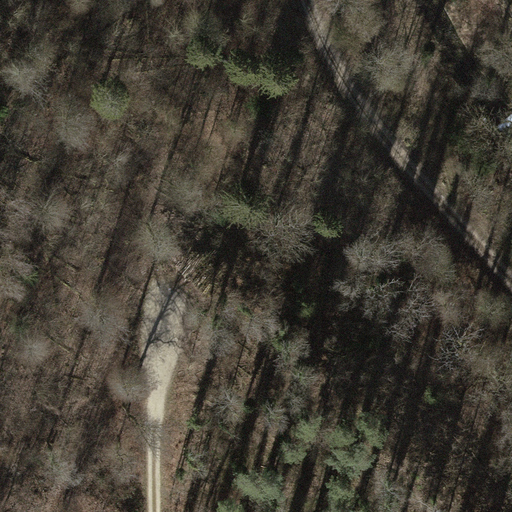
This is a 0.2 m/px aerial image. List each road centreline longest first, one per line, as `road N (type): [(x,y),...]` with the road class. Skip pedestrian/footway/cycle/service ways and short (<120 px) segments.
road 1 (track): [(511,275),(447,211),(355,97),(312,0)]
road 2 (track): [(165,511),(178,445),(184,297)]
